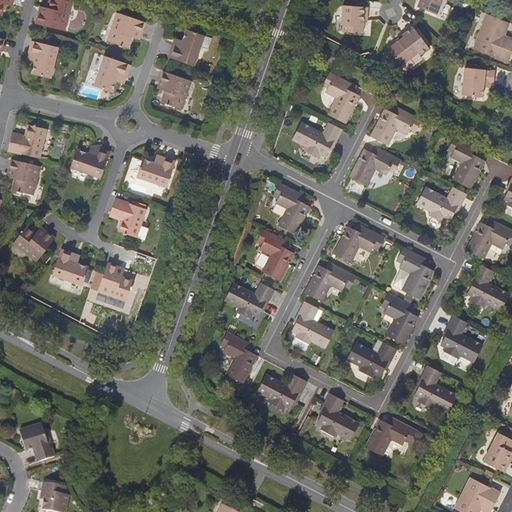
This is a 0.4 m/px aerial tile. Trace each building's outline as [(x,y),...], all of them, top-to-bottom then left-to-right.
[(0,0),(0,15),(1,16),(4,5),(5,0),(8,0),(12,1),(12,0),(0,0)] [(46,13),(39,12),(36,25),(44,27),(63,31),(70,3),(60,0),(49,0),(48,8),(46,13)] [(421,0),(419,8),(439,16),(444,0),(421,0)] [(344,26),(343,33),(363,34),(363,21),(367,22),(368,8),(343,6),(341,25),(344,26)] [(109,42),(128,49),(132,38),(134,33),(141,36),(145,23),(140,21),(118,13),(109,42)] [(511,48),(501,44),(505,35),(510,23),(489,14),(475,49),(508,62),(511,51),(511,48)] [(404,36),(398,41),(387,49),(400,66),(419,52),(421,55),(430,48),(414,26),(402,34),(404,36)] [(213,39),(187,30),(183,41),(181,46),(174,44),(169,58),(176,61),(194,67),(201,48),(209,51),(213,39)] [(511,38),(505,35),(501,44),(511,48),(511,38)] [(36,56),(35,61),(33,73),(52,77),(59,48),(40,43),(32,41),(29,54),(36,56)] [(96,53),(87,82),(94,84),(103,55),(96,53)] [(118,77),(126,80),(131,66),(123,63),(105,57),(95,87),(112,93),(116,82),(118,77)] [(484,83),(490,84),(493,84),(494,71),(465,67),(462,95),(482,97),(483,87),(484,83)] [(190,82),(171,74),(164,72),(159,85),(166,87),(164,92),(160,103),(180,110),(190,82)] [(361,96),(354,92),(349,90),(352,84),(329,72),(326,79),(331,81),(328,87),(325,92),(337,98),(328,115),(346,124),(355,106),(353,105),(355,102),(356,103),(361,96)] [(395,106),(392,112),(397,115),(400,109),(395,106)] [(419,127),(422,120),(400,109),(397,115),(392,112),(385,109),(382,115),(384,116),(382,120),(380,119),(371,136),(388,146),(397,129),(409,135),(411,130),(414,124),(419,127)] [(336,140),(342,129),(328,121),(322,133),(301,122),(292,140),(307,148),(305,151),(319,158),(320,155),(326,157),(335,140),(336,140)] [(29,123),(25,137),(24,141),(11,139),(8,151),(17,153),(39,159),(46,127),(29,123)] [(25,137),(12,133),(11,139),(24,141),(25,137)] [(455,137),(452,144),(456,146),(453,152),(451,157),(462,163),(454,180),(471,189),(481,171),(479,170),(480,167),(482,168),(486,161),(479,157),(474,154),(477,148),(455,137)] [(374,146),(371,152),(376,155),(379,149),(374,146)] [(93,156),(88,154),(77,150),(71,168),(101,178),(108,158),(110,153),(96,148),(93,156)] [(361,160),(359,159),(350,176),(367,186),(376,170),(387,176),(390,170),(393,165),(398,167),(401,160),(379,149),(376,155),(371,152),(364,148),(361,156),(363,157),(361,160)] [(479,157),(482,151),(477,148),(474,154),(479,157)] [(160,165),(155,163),(143,159),(137,178),(168,188),(175,168),(176,163),(162,158),(160,165)] [(15,175),(14,180),(12,192),(31,196),(38,167),(16,161),(11,160),(8,174),(15,175)] [(278,182),(275,189),(280,192),(277,198),(275,203),(286,209),(278,226),(296,235),(305,217),(304,216),(305,212),(307,214),(310,207),(304,203),(299,201),(302,194),(278,182)] [(461,206),(467,194),(453,187),(447,198),(426,187),(417,205),(431,212),(429,216),(443,223),(445,220),(451,222),(460,205),(461,206)] [(272,195),(277,198),(280,192),(275,189),(272,195)] [(304,203),(307,197),(302,194),(299,201),(304,203)] [(133,205),(122,201),(116,199),(112,212),(125,216),(123,221),(119,232),(137,238),(147,210),(143,209),(145,205),(134,201),(133,205)] [(125,216),(112,212),(110,216),(123,221),(125,216)] [(491,219),(488,226),(493,228),(496,222),(491,219)] [(488,226),(481,222),(478,229),(476,232),(467,250),(474,254),(484,259),(493,242),(504,248),(506,243),(509,238),(511,239),(511,230),(496,222),(493,228),(488,226)] [(357,223),(354,230),(360,232),(363,226),(357,223)] [(381,244),(385,238),(363,226),(360,232),(354,230),(348,226),(344,233),(346,234),(344,237),(343,236),(333,254),(351,263),(359,247),(371,253),(373,248),(376,242),(381,244)] [(41,237),(36,234),(26,227),(13,243),(38,261),(48,248),(55,239),(45,232),(41,237)] [(41,237),(45,232),(40,228),(36,234),(41,237)] [(263,229),(260,235),(265,238),(262,243),(259,248),(271,254),(262,271),(280,280),(290,262),(288,261),(290,258),(291,259),(295,252),(288,249),(282,246),(285,240),(263,229)] [(288,249),(291,243),(285,240),(282,246),(288,249)] [(419,299),(429,281),(427,280),(429,277),(430,278),(434,271),(427,268),(422,265),(426,259),(403,247),(399,254),(404,257),(401,262),(399,267),(410,273),(401,290),(419,299)] [(83,287),(89,268),(78,265),(72,263),(75,255),(61,250),(59,256),(52,277),(83,287)] [(72,263),(78,265),(81,257),(75,255),(72,263)] [(329,263),(326,268),(331,271),(334,265),(329,263)] [(127,301),(131,287),(120,283),(122,278),(117,276),(120,268),(108,264),(105,274),(99,291),(127,301)] [(352,284),(356,277),(334,265),(331,271),(326,268),(320,265),(316,271),(317,273),(316,276),(314,275),(305,292),(323,302),(331,285),(342,291),(345,286),(347,281),(352,284)] [(487,305),(501,312),(509,296),(488,286),(495,273),(481,265),(474,279),(475,279),(467,294),(472,297),(470,300),(485,308),(487,305)] [(133,282),(122,278),(120,283),(131,287),(133,282)] [(234,283),(225,300),(239,308),(237,311),(251,319),(253,315),(258,317),(267,301),(269,301),(275,290),(261,282),(254,294),(234,283)] [(387,335),(405,344),(414,326),(412,326),(414,323),(415,324),(419,316),(412,313),(407,310),(410,304),(388,293),(384,300),(389,303),(387,308),(384,313),(395,319),(387,335)] [(313,319),(319,308),(305,301),(299,312),(300,313),(291,330),(296,333),(294,337),(308,344),(310,340),(325,348),(334,331),(313,319)] [(460,356),(474,363),(483,345),(463,335),(469,323),(454,316),(448,327),(449,328),(440,346),(446,349),(444,352),(458,359),(460,356)] [(226,331),(222,339),(227,341),(225,347),(219,357),(231,364),(223,380),(240,389),(252,366),(251,365),(252,362),(254,363),(258,356),(255,354),(251,352),(246,350),(249,343),(226,331)] [(391,361),(398,349),(383,342),(377,353),(357,342),(347,360),(361,367),(359,370),(374,378),(376,374),(381,377),(390,360),(391,361)] [(246,350),(251,352),(254,346),(249,343),(246,350)] [(434,405),(448,413),(458,395),(437,384),(443,373),(428,365),(422,377),(424,378),(415,395),(420,398),(419,401),(433,409),(434,405)] [(300,393),(302,393),(308,381),(293,374),(287,386),(266,375),(257,392),(271,399),(269,403),(282,410),(284,406),(291,410),(300,393)] [(338,412),(344,401),(330,393),(324,405),(325,406),(316,423),(321,426),(319,429),(333,437),(335,433),(350,440),(359,424),(338,412)] [(379,419),(376,426),(377,427),(376,430),(374,429),(362,452),(380,462),(388,446),(399,451),(405,441),(407,435),(413,438),(417,431),(394,419),(392,425),(386,422),(383,420),(379,419)] [(45,445),(42,437),(39,425),(16,432),(23,452),(30,450),(34,449),(39,462),(52,458),(47,445),(45,445)] [(510,454),(511,454),(511,441),(498,434),(483,463),(500,472),(510,454)] [(410,444),(413,438),(407,435),(405,441),(410,444)] [(30,450),(34,464),(39,462),(34,449),(30,450)] [(503,473),(511,456),(511,454),(510,454),(500,472),(503,473)] [(483,505),(492,509),(500,493),(471,478),(454,510),(459,511),(478,511),(480,509),(483,505)] [(45,492),(43,500),(41,510),(53,511),(65,511),(68,496),(63,495),(64,486),(43,483),(42,491),(45,492)] [(253,499),(249,507),(258,511),(260,511),(264,505),(253,499)] [(237,511),(221,503),(216,511),(237,511)]
